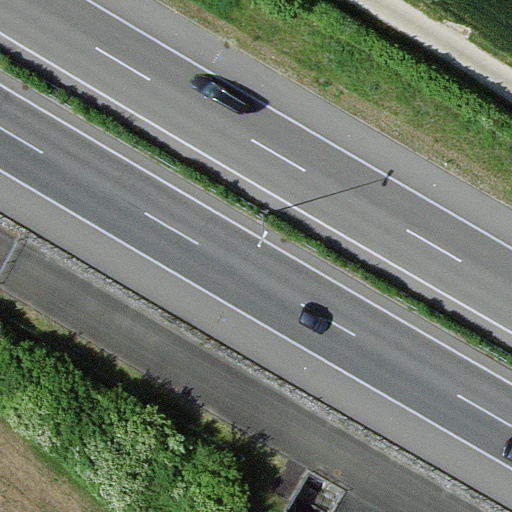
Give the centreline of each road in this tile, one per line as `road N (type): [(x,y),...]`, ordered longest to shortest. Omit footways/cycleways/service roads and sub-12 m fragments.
road 1 (motorway): [(0,127),(511,425)]
road 2 (motorway): [(511,290),(16,0)]
road 3 (track): [(511,86),(374,0)]
